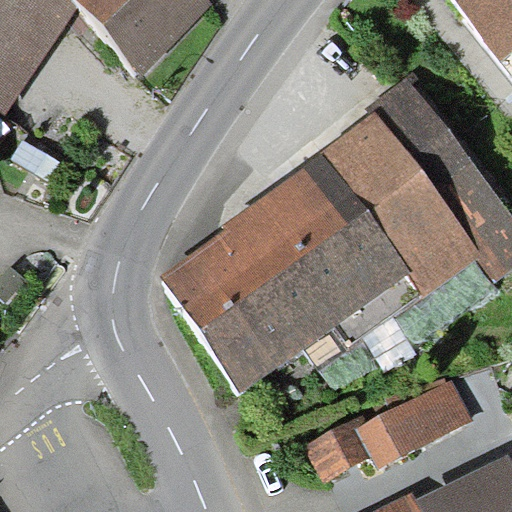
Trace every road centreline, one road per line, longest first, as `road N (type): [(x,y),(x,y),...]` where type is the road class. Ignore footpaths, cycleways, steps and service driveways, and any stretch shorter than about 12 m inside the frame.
road 1 (tertiary): [(116,326),(116,263),(127,233),(283,0)]
road 2 (tertiary): [(208,511),(116,326)]
road 3 (residential): [(0,410),(116,326)]
